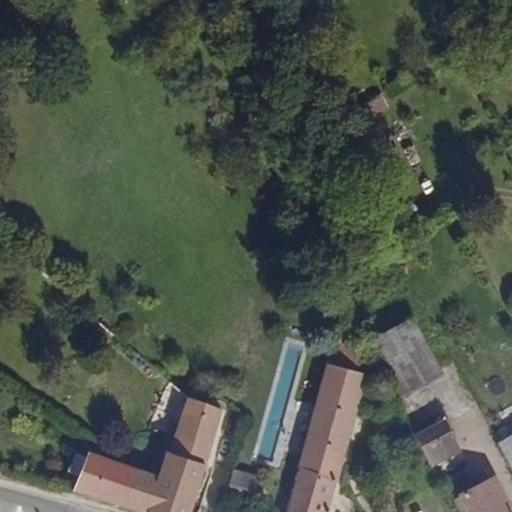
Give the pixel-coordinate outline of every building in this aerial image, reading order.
[(397,401),(443,373),(414,318),(365,345),(397,401)] [(330,362),(362,375),(367,358),(339,328),(330,362)] [(327,361),(297,465),(284,511),(327,511),(337,479),(362,375),(330,362),(327,361)] [(170,453),(163,451),(156,473),(139,468),(127,506),(148,511),(192,511),(207,464),(223,410),(186,399),(170,453)] [(459,450),(443,420),(415,437),(434,465),(459,450)] [(74,490),(127,506),(139,468),(87,451),(74,490)] [(233,468),(228,493),(250,498),(256,473),(233,468)] [(460,494),(469,511),(511,511),(511,505),(496,475),(460,494)]
